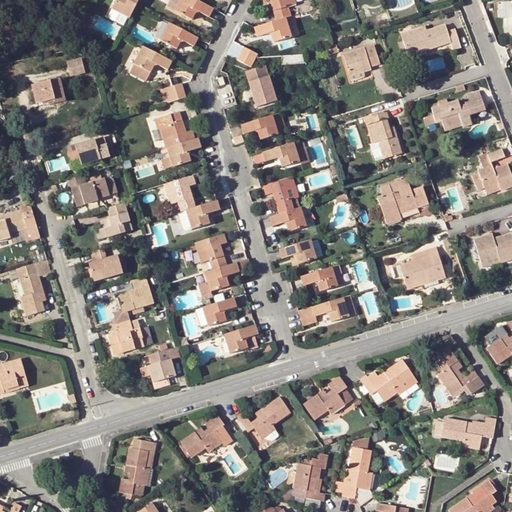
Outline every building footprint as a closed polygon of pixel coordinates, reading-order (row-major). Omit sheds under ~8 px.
[(137,6),(140,0),(118,0),(114,10),(130,18),(137,6)] [(170,0),(167,7),(175,11),(180,1),(178,0),(170,0)] [(213,8),(197,0),(180,0),(180,1),(175,11),(191,19),(195,13),(198,12),(208,17),(213,8)] [(287,19),(292,17),(289,9),(297,7),(295,0),(264,0),(266,3),(271,1),(278,22),(287,19)] [(292,17),(287,19),(293,38),(300,36),(294,16),(292,17)] [(293,38),(287,19),(278,22),(255,29),(259,38),(269,35),(273,36),(276,44),(293,39),(293,38)] [(198,38),(169,22),(160,40),(176,49),(179,42),(183,41),(193,46),(198,38)] [(444,25),(426,31),(419,33),(418,29),(400,34),(406,53),(423,47),(424,51),(449,44),(452,51),(459,48),(453,29),(446,31),(444,25)] [(333,45),(326,47),(328,54),(339,51),(336,44),(333,45)] [(171,61),(143,46),(129,73),(146,81),(153,65),(157,65),(167,70),(171,61)] [(349,78),(362,73),(370,71),(369,68),(378,65),(373,46),(342,55),(349,78)] [(425,55),(424,51),(423,47),(406,53),(408,59),(425,55)] [(251,67),(258,54),(245,48),(238,61),(251,67)] [(81,59),(67,62),(70,76),(85,73),(81,59)] [(227,75),(216,77),(219,88),(229,85),(227,75)] [(35,105),(41,103),(53,101),(54,105),(64,102),(59,80),(31,87),(35,105)] [(166,89),(171,103),(185,98),(181,84),(166,89)] [(272,116),(274,115),(268,95),(259,97),(256,88),(242,92),(248,111),(240,114),(244,124),(272,116)] [(467,102),(480,98),(478,92),(465,95),(467,102)] [(483,108),(480,98),(467,102),(463,103),(464,106),(458,107),(458,105),(456,101),(446,104),(445,101),(436,104),(437,107),(430,109),(431,114),(434,122),(439,120),(440,123),(442,130),(460,125),(461,128),(471,125),(467,113),(483,108)] [(159,130),(166,151),(167,150),(196,141),(193,132),(186,135),(178,113),(164,119),(167,127),(159,130)] [(285,133),(280,113),(274,115),(273,116),(279,135),(285,133)] [(391,138),(388,129),(386,121),(388,120),(385,113),(363,120),(365,127),(367,127),(372,144),(376,142),(381,160),(401,153),(395,136),(391,138)] [(424,125),(434,122),(431,114),(422,116),(424,125)] [(279,135),(273,116),(244,124),(241,125),(244,134),(255,130),(257,133),(260,141),(279,135)] [(241,125),(229,129),(232,137),(244,134),(241,125)] [(76,146),(81,165),(110,156),(107,145),(98,148),(95,140),(76,146)] [(196,141),(167,150),(172,168),(190,163),(188,156),(190,153),(201,149),(199,140),(196,141)] [(304,140),(295,142),(300,162),(301,165),(311,162),(304,140)] [(300,162),(295,142),(263,152),(265,162),(276,159),(281,160),(283,167),(300,162)] [(166,151),(161,152),(164,160),(160,161),(163,171),(172,168),(167,150),(166,151)] [(477,173),(483,189),(497,185),(499,189),(499,191),(511,186),(511,179),(506,164),(492,170),(489,163),(504,158),(500,150),(477,157),(481,169),(476,171),(477,173)] [(337,163),(330,166),(333,176),(336,174),(338,180),(342,179),(337,163)] [(483,189),(477,173),(470,176),(478,197),(499,189),(497,185),(483,189)] [(83,176),(67,180),(77,209),(98,202),(98,201),(109,197),(109,196),(104,180),(86,186),(83,176)] [(192,176),(163,186),(170,206),(179,203),(182,213),(188,211),(195,208),(188,187),(195,185),(192,176)] [(298,197),(292,177),(263,186),(266,195),(272,193),(279,214),(293,209),(291,200),(298,197)] [(112,178),(104,180),(109,196),(117,193),(112,178)] [(388,186),(390,192),(375,198),(385,222),(399,217),(400,220),(418,214),(416,209),(427,205),(421,187),(410,191),(406,180),(388,186)] [(337,203),(348,200),(346,194),(335,197),(337,203)] [(122,202),(105,208),(108,217),(99,220),(101,227),(104,237),(130,229),(122,202)] [(182,213),(179,213),(184,229),(187,232),(210,225),(207,217),(209,215),(221,210),(218,202),(195,208),(188,211),(182,213)] [(19,210),(3,215),(4,220),(0,220),(0,240),(9,238),(8,233),(21,229),(26,228),(28,235),(30,235),(31,240),(39,238),(35,225),(30,207),(29,203),(17,206),(19,210)] [(304,226),(299,208),(293,209),(279,214),(269,217),(271,226),(281,223),(286,225),(287,231),(304,226)] [(385,222),(384,222),(385,226),(400,220),(399,217),(385,222)] [(104,237),(101,227),(96,229),(99,239),(104,237)] [(26,228),(21,229),(25,242),(31,240),(30,235),(28,235),(26,228)] [(225,233),(195,242),(202,262),(210,260),(213,269),(227,265),(221,244),(227,242),(225,233)] [(511,237),(511,233),(502,236),(503,239),(494,242),(493,239),(491,234),(473,240),(481,264),(498,258),(499,262),(499,263),(511,259),(511,237)] [(309,240),(314,257),(323,255),(317,238),(309,240)] [(309,240),(309,239),(278,249),(282,258),(292,255),(296,257),(298,264),(315,258),(314,257),(309,240)] [(102,248),(89,252),(92,262),(87,263),(92,276),(100,273),(102,278),(122,272),(117,254),(105,258),(102,248)] [(410,255),(412,262),(429,257),(428,254),(436,251),(435,248),(410,255)] [(436,251),(428,254),(429,257),(412,262),(399,266),(405,287),(435,278),(436,281),(445,279),(436,251)] [(482,267),(499,262),(498,258),(481,264),(482,267)] [(38,276),(50,273),(46,260),(25,266),(28,275),(19,278),(25,296),(20,297),(26,316),(44,311),(41,301),(38,291),(42,290),(38,276)] [(227,265),(213,269),(205,272),(208,281),(211,292),(228,285),(226,279),(228,275),(239,272),(236,262),(227,265)] [(17,269),(19,278),(28,275),(25,266),(17,269)] [(337,286),(331,266),(300,276),(302,286),(313,283),(317,284),(319,291),(337,286)] [(144,276),(128,281),(131,290),(116,295),(122,312),(127,311),(153,303),(144,276)] [(406,291),(436,281),(435,278),(405,287),(406,291)] [(357,285),(359,292),(376,287),(374,280),(357,285)] [(208,281),(199,284),(203,297),(202,297),(203,300),(213,297),(211,292),(208,281)] [(350,295),(343,297),(349,316),(356,314),(350,295)] [(237,305),(234,296),(202,306),(208,325),(225,319),(224,314),(226,309),(237,305)] [(343,297),(298,311),(301,325),(316,320),(314,316),(326,312),(328,312),(330,321),(349,316),(343,297)] [(122,312),(121,311),(113,313),(114,319),(115,324),(130,320),(127,311),(122,312)] [(129,321),(110,326),(113,336),(107,338),(113,355),(143,346),(140,338),(142,337),(139,328),(132,330),(129,321)] [(259,333),(256,324),(255,324),(225,333),(231,353),(247,348),(245,341),(247,338),(259,333)] [(499,339),(486,349),(497,366),(510,356),(511,358),(511,328),(510,330),(511,332),(511,336),(508,339),(502,344),(499,339)] [(505,335),(499,339),(502,344),(508,339),(505,335)] [(166,350),(147,356),(150,366),(146,366),(150,376),(152,383),(166,378),(175,375),(170,361),(180,358),(177,348),(176,347),(166,350)] [(477,377),(472,370),(462,377),(457,370),(453,365),(457,361),(446,347),(430,359),(440,372),(435,376),(445,390),(456,381),(461,388),(477,377)] [(0,393),(4,392),(3,390),(16,386),(17,388),(27,385),(19,359),(0,364),(0,393)] [(400,360),(383,372),(386,376),(379,380),(376,377),(373,372),(366,377),(365,375),(359,380),(370,395),(376,391),(383,402),(383,403),(397,392),(394,388),(412,376),(400,360)] [(150,376),(146,366),(139,369),(142,378),(150,376)] [(386,376),(383,372),(376,377),(379,380),(386,376)] [(330,390),(325,395),(319,399),(315,395),(302,405),(313,421),(327,412),(330,416),(344,405),(336,394),(344,389),(345,388),(338,377),(327,385),(330,390)] [(168,384),(166,378),(152,383),(154,388),(168,384)] [(462,389),(461,388),(456,381),(445,390),(451,397),(462,389)] [(336,394),(344,405),(352,399),(344,389),(336,394)] [(319,399),(325,395),(322,390),(315,395),(319,399)] [(376,391),(370,395),(377,406),(383,402),(376,391)] [(72,392),(66,394),(69,403),(75,401),(72,392)] [(278,397),(260,410),(263,413),(256,418),(249,423),(242,413),(235,416),(247,433),(253,429),(260,440),(274,430),(272,426),(290,414),(278,397)] [(417,411),(419,418),(432,414),(428,403),(426,408),(417,411)] [(263,413),(260,410),(254,414),(256,418),(263,413)] [(208,428),(203,432),(202,432),(196,437),(193,432),(180,442),(190,459),(205,449),(208,454),(222,444),(219,440),(214,432),(221,427),(223,425),(215,415),(204,423),(208,428)] [(443,421),(436,420),(434,434),(441,435),(440,437),(461,441),(460,447),(478,450),(480,437),(491,439),(495,419),(485,417),(484,423),(480,423),(479,430),(472,429),(465,428),(466,422),(444,418),(443,421)] [(221,427),(214,432),(219,440),(227,435),(221,427)] [(199,428),(193,432),(196,437),(202,432),(199,428)] [(352,442),(351,448),(366,451),(368,439),(352,442)] [(154,444),(133,440),(131,450),(127,449),(124,465),(129,467),(128,473),(126,480),(120,479),(117,493),(131,496),(133,484),(143,486),(146,486),(149,470),(154,444)] [(340,498),(353,500),(355,489),(368,491),(371,474),(367,473),(370,452),(366,451),(351,448),(346,470),(351,471),(350,478),(349,485),(343,484),(340,498)] [(296,464),(292,490),(304,492),(303,498),(303,499),(323,502),(324,495),(318,494),(320,480),(317,480),(319,470),(324,471),(327,455),(320,453),(319,455),(315,454),(311,455),(310,461),(302,460),(301,465),(296,464)] [(472,493),(475,498),(469,502),(465,498),(447,511),(448,511),(489,511),(494,509),(491,505),(496,501),(490,494),(495,491),(488,480),(476,488),(471,492),(472,493)] [(143,486),(133,484),(131,496),(141,497),(143,486)] [(353,500),(358,507),(372,497),(368,491),(355,489),(353,500)] [(303,498),(304,492),(292,490),(291,496),(303,498)] [(469,502),(475,498),(472,493),(465,498),(469,502)] [(0,510),(0,511),(18,511),(21,506),(14,503),(9,511),(2,511),(1,511),(0,510)]
